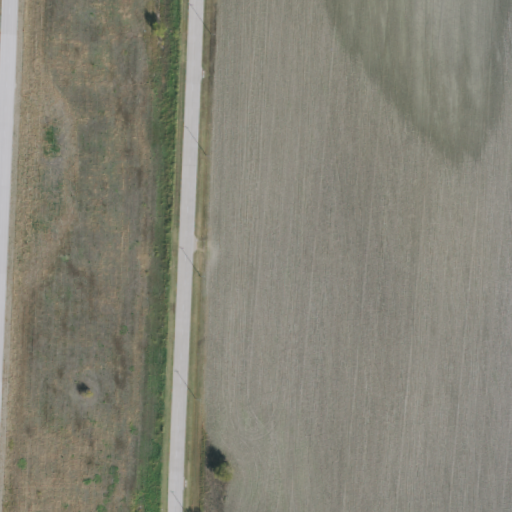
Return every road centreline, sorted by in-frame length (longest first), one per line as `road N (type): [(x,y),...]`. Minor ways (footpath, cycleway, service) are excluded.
road 1 (trunk): [(173,511),(187,0)]
road 2 (trunk): [(6,0),(0,191)]
